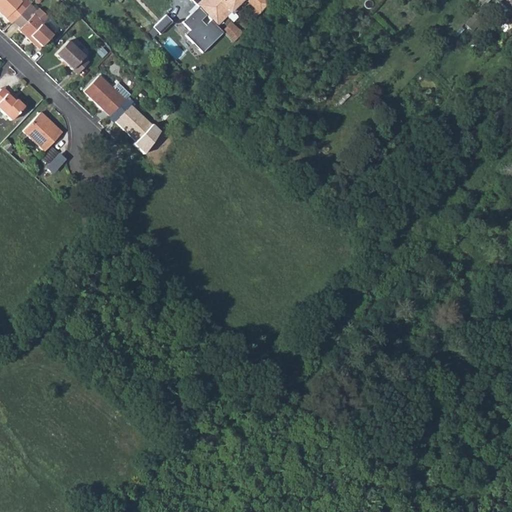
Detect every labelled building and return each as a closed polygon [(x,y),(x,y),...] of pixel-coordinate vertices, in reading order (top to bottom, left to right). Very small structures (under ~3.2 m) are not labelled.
[(19,0),(0,0),(0,12),(11,24),(13,22),(25,9),(20,4),(21,2),(19,0)] [(25,0),(19,0),(21,2),(20,4),(25,9),(30,4),(25,0)] [(204,0),(198,7),(215,25),(230,10),(232,12),(244,0),(204,0)] [(511,0),(498,0),(497,2),(511,15),(511,0)] [(25,9),(13,22),(20,29),(19,30),(38,49),(54,33),(42,22),(47,16),(39,9),(37,10),(30,4),(25,9)] [(198,7),(197,7),(181,22),(189,31),(184,35),(202,53),(223,32),(215,25),(198,7)] [(165,15),(152,28),(159,35),(171,23),(171,21),(165,15)] [(47,16),(42,22),(54,33),(54,28),(57,25),(47,16)] [(231,25),(223,33),(229,39),(237,31),(231,25)] [(67,41),(54,54),(70,70),(71,69),(76,74),(87,62),(82,58),(83,56),(67,41)] [(97,76),(82,91),(102,110),(108,115),(123,100),(97,76)] [(2,87),(0,89),(13,101),(15,99),(2,87)] [(13,101),(0,89),(0,110),(10,120),(23,106),(15,99),(13,101)] [(129,106),(114,121),(135,141),(150,126),(129,106)] [(43,121),(45,119),(39,113),(22,130),(43,150),(59,132),(53,126),(51,128),(43,121)] [(53,126),(45,119),(43,121),(51,128),(53,126)] [(58,152),(45,166),(53,173),(65,158),(58,152)]
